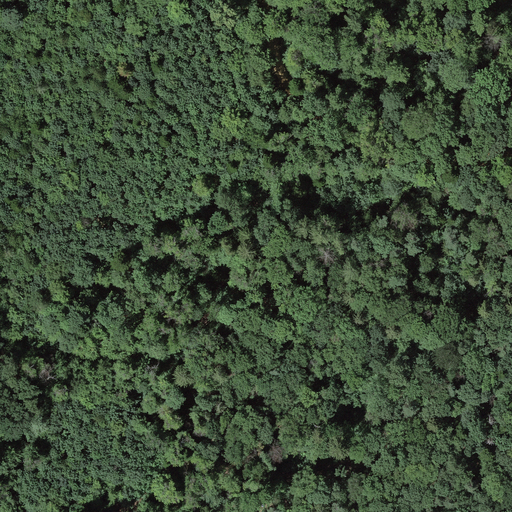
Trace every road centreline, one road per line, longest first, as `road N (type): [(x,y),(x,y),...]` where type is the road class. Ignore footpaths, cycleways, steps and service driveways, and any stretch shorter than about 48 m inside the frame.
road 1 (track): [(511,164),(396,159),(345,143),(284,79),(269,0)]
road 2 (track): [(511,323),(454,385),(280,511)]
road 3 (track): [(71,0),(70,49),(27,136),(33,175),(14,262)]
